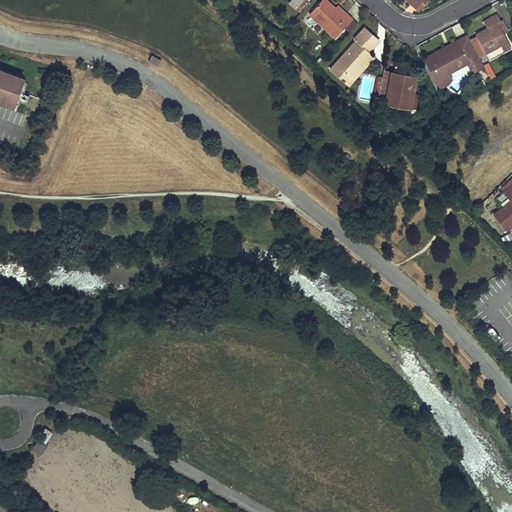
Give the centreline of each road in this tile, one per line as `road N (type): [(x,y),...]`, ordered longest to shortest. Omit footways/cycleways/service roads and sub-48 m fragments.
road 1 (unclassified): [(511,400),(402,282),(152,78),(93,52),(0,34)]
road 2 (residential): [(43,405),(101,420),(262,511)]
